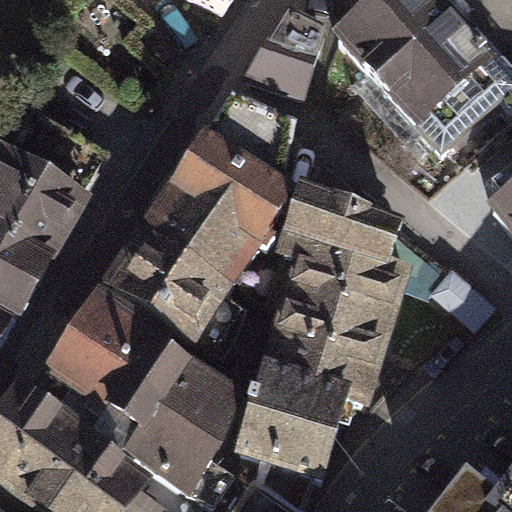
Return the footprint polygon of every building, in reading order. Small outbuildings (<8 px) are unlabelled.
[(159,0),(169,7),(223,35),(248,0),(159,0)] [(426,0),(392,0),(333,55),(439,175),(511,111),(511,72),(454,10),(443,18),(426,0)] [(290,24),(246,93),(303,114),(326,41),(290,24)] [(118,278),(102,301),(197,363),(215,336),(286,228),(290,205),(286,193),(297,139),(235,112),(200,161),(153,229),(118,278)] [(0,326),(14,335),(19,337),(92,211),(86,207),(113,161),(31,114),(4,161),(0,158),(0,326)] [(511,202),(489,220),(511,250),(511,202)] [(298,280),(264,381),(352,408),(350,419),(370,423),(374,410),(415,282),(392,275),(403,242),(301,204),(279,273),(298,280)] [(499,317),(455,278),(431,304),(475,343),(499,317)] [(99,304),(41,389),(67,406),(60,417),(95,443),(152,355),(168,364),(175,354),(99,304)] [(0,359),(14,335),(0,326),(0,359)] [(92,447),(122,469),(189,377),(168,364),(152,355),(95,443),(92,447)] [(189,377),(122,469),(181,511),(190,511),(195,506),(203,511),(218,511),(236,487),(219,475),(222,469),(243,411),(189,377)] [(258,402),(236,476),(259,485),(254,497),(243,511),(308,511),(313,500),(323,504),(347,426),(350,419),(352,408),(264,381),(258,402)] [(21,395),(0,422),(0,508),(5,511),(181,511),(122,469),(92,447),(21,395)] [(491,511),(466,493),(450,511),(511,511),(511,504),(505,511),(491,511)]
